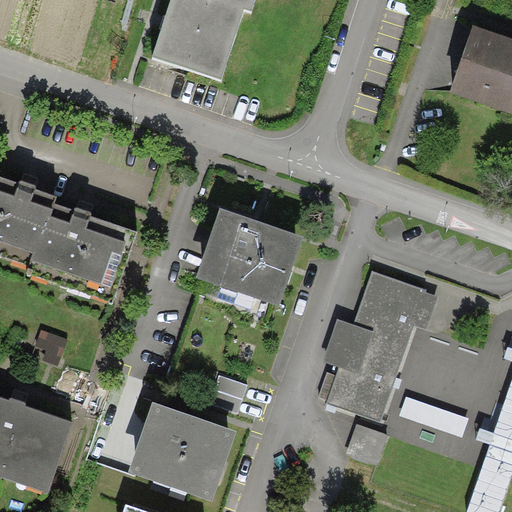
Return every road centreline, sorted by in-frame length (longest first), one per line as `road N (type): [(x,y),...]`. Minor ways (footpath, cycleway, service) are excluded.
road 1 (residential): [(309,167),(0,62)]
road 2 (residential): [(511,234),(309,167)]
road 3 (unknown): [(369,186),(454,0)]
road 4 (residential): [(364,0),(309,167)]
